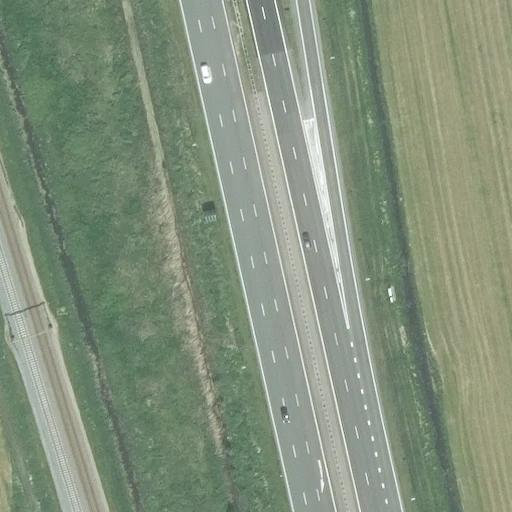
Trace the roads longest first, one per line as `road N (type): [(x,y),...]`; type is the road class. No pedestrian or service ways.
road 1 (trunk): [(200,0),(315,511)]
road 2 (trunk): [(333,336),(259,0)]
road 3 (trunk): [(333,336),(320,117),(301,0)]
road 4 (trunk): [(372,511),(333,336)]
